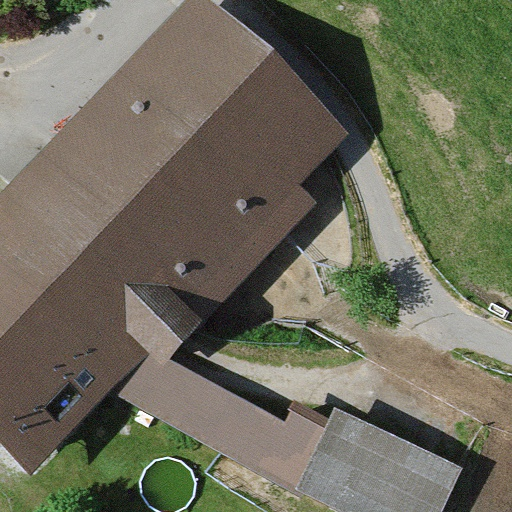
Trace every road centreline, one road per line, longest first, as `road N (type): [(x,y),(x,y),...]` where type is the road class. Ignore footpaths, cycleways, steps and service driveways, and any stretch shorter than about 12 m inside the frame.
road 1 (residential): [(200,0),(286,58),(359,156),(400,271),(511,345)]
road 2 (track): [(0,55),(64,52),(132,0)]
